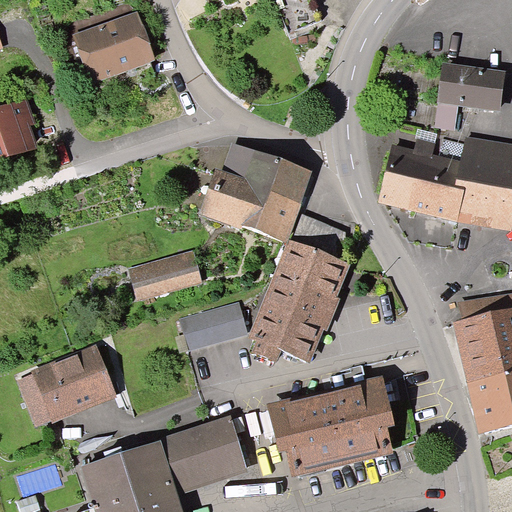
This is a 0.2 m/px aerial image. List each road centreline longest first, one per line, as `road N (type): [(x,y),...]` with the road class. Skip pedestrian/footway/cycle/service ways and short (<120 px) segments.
road 1 (residential): [(350,154),(375,227),(430,328),(474,511)]
road 2 (residential): [(160,0),(212,100),(239,120),(350,154)]
road 3 (residential): [(392,0),(356,61),(350,154)]
